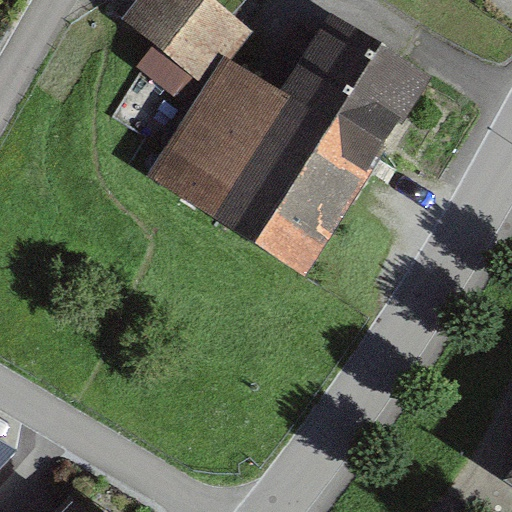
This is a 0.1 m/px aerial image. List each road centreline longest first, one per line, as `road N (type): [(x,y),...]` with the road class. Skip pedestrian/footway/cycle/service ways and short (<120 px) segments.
road 1 (residential): [(273,511),(441,274),(511,153)]
road 2 (residential): [(200,511),(0,386)]
